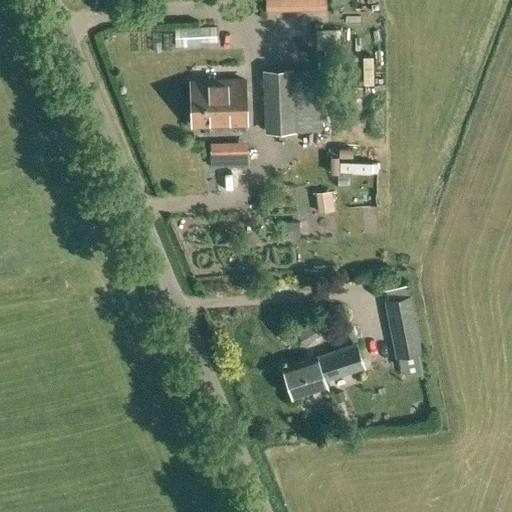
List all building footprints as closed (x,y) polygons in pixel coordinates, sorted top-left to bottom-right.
[(190,37),(199,37),(199,25),(190,25),(190,37)] [(327,52),(336,52),(339,52),(339,28),(319,29),(319,44),(326,44),(327,52)] [(265,101),(318,99),(317,70),(291,71),(291,70),(264,71),(265,101)] [(192,103),(245,101),(245,79),(191,81),(192,103)] [(319,129),(318,99),(265,101),(266,131),(319,129)] [(246,123),(245,101),(192,103),(192,125),(246,123)] [(246,139),(234,140),(220,142),(220,156),(235,156),(247,156),(246,139)] [(338,168),(382,168),(382,158),(359,157),(359,150),(338,150),(338,168)] [(330,191),(316,192),(317,212),(332,211),(330,191)] [(410,296),(387,300),(397,356),(421,351),(410,296)] [(325,379),(364,366),(356,343),(283,367),(292,395),(326,384),(325,379)] [(413,369),(394,369),(394,394),(414,394),(413,369)] [(343,390),(336,392),(339,399),(346,397),(343,390)]
